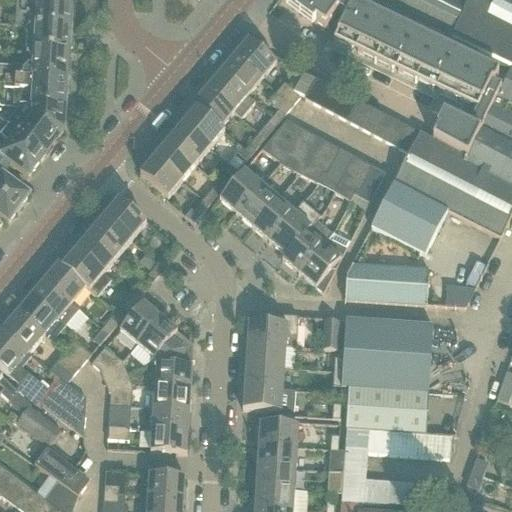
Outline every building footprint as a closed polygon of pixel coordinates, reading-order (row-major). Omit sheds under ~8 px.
[(279,0),(279,1),(323,33),(324,34),(326,31),(327,32),(336,38),(337,37),(352,6),(354,0),(279,0)] [(364,0),(356,0),(331,56),(433,103),(428,114),(396,104),(390,117),(468,159),(511,68),(364,0)] [(364,0),(451,40),(471,0),(364,0)] [(511,68),(511,0),(471,0),(451,40),(511,68)] [(16,3),(15,16),(35,17),(35,29),(71,31),(71,28),(74,29),(75,19),(72,18),(72,7),(16,3)] [(28,28),(26,52),(69,55),(69,52),(72,50),(73,44),(70,41),(71,31),(34,29),(28,28)] [(248,43),(233,59),(261,83),(275,66),(248,43)] [(0,67),(0,78),(14,79),(67,83),(69,55),(26,52),(25,69),(0,67)] [(233,59),(220,76),(247,99),(261,83),(233,59)] [(491,109),(480,134),(511,148),(511,118),(504,115),(509,104),(511,105),(511,68),(497,98),(491,109)] [(220,76),(206,92),(233,116),(240,122),(254,105),(247,99),(220,76)] [(14,79),(13,104),(24,104),(23,108),(65,110),(67,83),(14,79)] [(326,90),(313,83),(303,102),(316,109),(326,90)] [(284,86),(276,95),(292,109),(300,100),(284,86)] [(339,97),(326,90),(316,109),(329,116),(339,97)] [(206,92),(191,109),(223,136),(224,135),(220,132),(233,116),(206,92)] [(276,95),(267,105),(284,119),(292,109),(276,95)] [(352,104),(339,97),(329,116),(342,123),(352,104)] [(365,111),(352,104),(342,123),(355,130),(365,111)] [(6,126),(6,127),(22,139),(46,158),(54,147),(64,134),(65,110),(23,108),(20,108),(15,115),(6,126)] [(190,119),(182,129),(209,152),(223,136),(191,109),(186,116),(190,119)] [(379,118),(365,111),(355,130),(368,137),(379,118)] [(392,125),(379,118),(368,137),(382,144),(392,125)] [(0,122),(0,137),(8,144),(0,154),(0,160),(11,169),(28,181),(46,158),(22,139),(6,127),(0,122)] [(272,140),(261,154),(279,166),(278,167),(279,168),(286,157),(285,157),(292,144),(300,148),(306,136),(285,125),(272,140)] [(405,132),(392,125),(382,144),(395,151),(405,132)] [(267,126),(258,137),(264,142),(274,131),(267,126)] [(182,129),(168,145),(195,169),(209,152),(182,129)] [(417,139),(405,132),(395,151),(408,158),(417,139)] [(466,163),(463,168),(511,192),(511,148),(480,134),(468,161),(467,160),(467,161),(466,163)] [(319,143),(306,136),(300,148),(292,144),(285,157),(286,157),(279,168),(298,178),(306,167),(319,143)] [(417,139),(408,158),(392,188),(393,188),(446,215),(501,243),(511,220),(511,192),(463,168),(466,163),(419,136),(417,139)] [(258,137),(249,148),(255,153),(263,143),(264,142),(258,137)] [(306,167),(298,178),(316,188),(322,177),(326,178),(330,171),(339,153),(319,143),(306,167)] [(168,145),(154,162),(181,185),(195,169),(168,145)] [(240,150),(234,157),(244,166),(250,159),(240,150)] [(326,178),(322,177),(316,188),(333,195),(352,160),(339,153),(330,171),(326,178)] [(11,169),(0,160),(0,221),(7,227),(29,198),(3,179),(11,169)] [(349,205),(353,199),(355,194),(351,192),(358,179),(365,183),(372,170),(352,160),(333,195),(349,205)] [(181,185),(154,162),(139,179),(167,203),(181,185)] [(231,169),(217,186),(223,191),(237,175),(231,169)] [(384,177),(372,170),(365,183),(358,179),(351,192),(355,194),(353,199),(368,207),(384,177)] [(219,203),(236,218),(260,189),(243,175),(219,203)] [(392,188),(371,231),(424,258),(446,215),(393,188),(392,188)] [(236,218),(252,232),(276,203),(260,189),(236,218)] [(211,192),(202,203),(208,208),(217,198),(211,192)] [(208,208),(202,203),(192,214),(199,220),(208,208)] [(252,232),(269,246),(293,217),(293,216),(302,205),(301,205),(292,216),(276,203),(252,232)] [(118,204),(103,221),(131,245),(145,228),(118,204)] [(269,246),(285,259),(285,260),(315,225),(319,220),(302,205),(293,216),(293,217),(269,246)] [(103,221),(89,238),(117,261),(131,245),(103,221)] [(281,263),(298,278),(331,239),(315,225),(285,260),(285,259),(281,263)] [(331,239),(298,278),(322,298),(349,245),(332,237),(331,239)] [(89,238),(75,254),(103,277),(117,261),(89,238)] [(58,267),(57,267),(88,294),(96,300),(110,284),(103,277),(75,254),(62,270),(58,267)] [(145,258),(139,266),(149,274),(154,266),(145,258)] [(164,259),(157,267),(163,272),(170,265),(164,259)] [(57,267),(44,284),(70,307),(82,293),(86,296),(88,294),(57,267)] [(157,267),(148,277),(155,283),(163,272),(157,267)] [(344,304),(426,309),(428,273),(351,268),(345,280),(344,299),(344,304)] [(43,284),(29,300),(65,330),(79,314),(70,307),(43,284)] [(447,288),(445,310),(465,311),(475,292),(447,288)] [(139,289),(129,300),(136,305),(145,294),(139,289)] [(29,300),(15,316),(43,339),(51,347),(65,330),(29,300)] [(136,305),(129,300),(120,311),(127,316),(136,305)] [(119,334),(136,349),(159,321),(142,307),(119,334)] [(15,316),(0,334),(0,335),(28,357),(42,339),(15,316)] [(248,326),(247,348),(285,350),(295,351),(297,320),(277,319),(277,328),(248,326)] [(136,349),(155,365),(192,349),(159,321),(136,349)] [(111,322),(101,333),(108,339),(117,327),(111,322)] [(432,329),(345,323),(342,361),(341,376),(340,390),(339,392),(348,392),(427,398),(432,329)] [(322,353),(336,354),(338,325),(323,324),(322,353)] [(108,339),(101,333),(93,344),(99,349),(108,339)] [(0,335),(0,372),(17,386),(20,388),(27,378),(16,369),(20,364),(22,362),(23,360),(25,358),(26,359),(28,357),(0,335)] [(74,344),(63,357),(78,370),(80,371),(86,363),(90,358),(89,357),(74,344)] [(247,348),(245,369),(283,372),(285,350),(247,348)] [(155,365),(153,390),(189,392),(192,349),(155,365)] [(104,352),(91,367),(99,375),(121,365),(105,351),(104,352)] [(63,357),(49,374),(60,383),(61,383),(61,384),(66,387),(79,371),(80,371),(78,370),(63,357)] [(342,361),(334,361),(333,375),(341,376),(342,361)] [(121,365),(99,375),(104,387),(127,377),(121,365)] [(245,369),(244,391),(282,393),(283,372),(245,369)] [(333,375),(332,390),(340,390),(341,376),(333,375)] [(511,377),(506,376),(502,389),(511,393),(511,392),(511,377)] [(127,377),(104,387),(110,399),(132,389),(127,377)] [(0,391),(3,394),(0,396),(0,397),(9,406),(17,397),(0,380),(0,391)] [(61,384),(52,396),(82,419),(84,421),(86,401),(66,387),(61,384)] [(110,399),(109,408),(130,409),(132,389),(110,399)] [(511,393),(502,389),(497,403),(507,407),(511,393)] [(153,390),(152,412),(188,414),(189,392),(153,390)] [(244,391),(242,413),(262,415),(280,416),(293,416),(294,394),(282,393),(244,391)] [(409,438),(419,438),(425,439),(427,398),(348,392),(345,433),(378,435),(389,436),(399,437),(409,438)] [(52,396),(41,410),(81,439),(83,441),(84,421),(82,419),(52,396)] [(17,397),(9,406),(22,419),(25,415),(27,412),(28,411),(29,412),(32,409),(18,397),(17,397)] [(109,408),(107,430),(129,432),(130,409),(109,408)] [(332,408),(331,422),(337,422),(340,422),(340,408),(332,408)] [(22,419),(17,426),(49,451),(60,435),(29,412),(28,411),(27,412),(25,415),(22,419)] [(152,412),(151,433),(186,436),(188,414),(152,412)] [(492,418),(487,433),(497,436),(502,422),(492,418)] [(259,426),(258,449),(296,451),(297,429),(259,426)] [(129,432),(107,430),(106,443),(128,445),(129,432)] [(186,436),(151,433),(149,456),(185,458),(186,436)] [(366,470),(366,457),(345,433),(343,454),(342,469),(366,470)] [(377,457),(378,435),(345,433),(366,457),(377,457)] [(497,436),(487,433),(481,448),(492,452),(497,436)] [(387,458),(389,436),(378,435),(377,457),(387,458)] [(397,459),(399,437),(389,436),(387,458),(397,459)] [(407,460),(409,438),(399,437),(397,459),(407,460)] [(330,438),(329,453),(337,454),(338,439),(330,438)] [(418,461),(419,438),(409,438),(407,460),(418,461)] [(428,461),(430,439),(425,439),(419,438),(418,461),(428,461)] [(438,462),(440,440),(430,439),(428,461),(438,462)] [(448,463),(450,441),(440,440),(438,462),(448,463)] [(258,449),(257,470),(294,473),(296,451),(258,449)] [(46,453),(35,468),(59,486),(77,501),(89,486),(78,478),(46,453)] [(329,453),(328,475),(342,476),(342,469),(343,454),(337,454),(329,453)] [(476,463),(472,476),(482,480),(486,466),(476,463)] [(340,504),(365,483),(366,470),(342,469),(342,476),(340,497),(340,504)] [(257,470),(255,492),(293,494),(294,473),(257,470)] [(0,500),(0,501),(15,511),(16,511),(30,493),(0,471),(0,500)] [(104,489),(103,497),(117,498),(117,490),(125,490),(126,477),(104,475),(104,489)] [(328,475),(327,496),(340,497),(342,476),(328,475)] [(472,476),(467,490),(477,494),(482,480),(472,476)] [(148,478),(147,500),(182,502),(184,480),(148,478)] [(375,484),(365,483),(340,504),(374,506),(375,484)] [(387,485),(375,484),(374,506),(385,507),(387,485)] [(398,486),(387,485),(385,507),(396,508),(398,486)] [(59,486),(45,504),(55,511),(73,511),(75,506),(77,501),(59,486)] [(409,487),(398,486),(396,508),(408,509),(409,487)] [(421,488),(409,487),(408,509),(419,510),(421,488)] [(432,489),(421,488),(419,510),(430,510),(432,489)] [(255,492),(253,511),(291,511),(293,494),(255,492)] [(30,493),(16,511),(55,511),(45,504),(30,493)] [(103,497),(103,505),(116,506),(117,498),(103,497)] [(147,500),(145,511),(181,511),(182,502),(147,500)] [(326,503),(325,511),(333,511),(334,504),(332,503),(326,503)]
